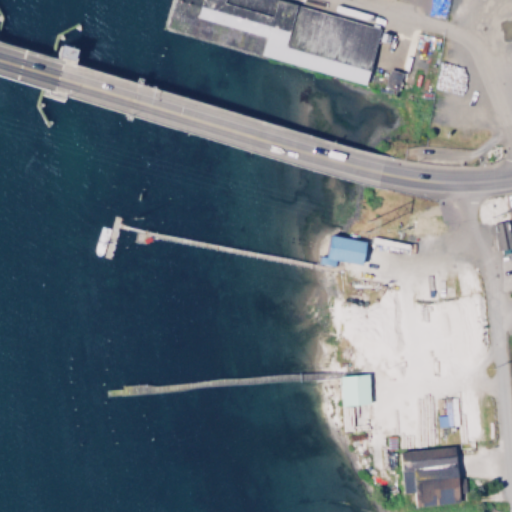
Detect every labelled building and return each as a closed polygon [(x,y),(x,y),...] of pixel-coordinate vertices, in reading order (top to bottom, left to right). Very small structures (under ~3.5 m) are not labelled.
[(285,0),(173,0),(165,31),(362,84),(378,25),(285,0)] [(323,234),(318,258),(356,265),(361,242),(323,234)] [(335,376),(337,405),(366,403),(363,374),(335,376)] [(481,439),(480,418),(470,418),(470,413),(457,414),(456,408),(458,408),(457,395),(441,397),(442,413),(434,414),(435,426),(455,424),(456,441),(481,439)] [(393,451),(395,471),(399,471),(401,491),(410,490),(411,507),(455,503),(449,445),(393,451)]
